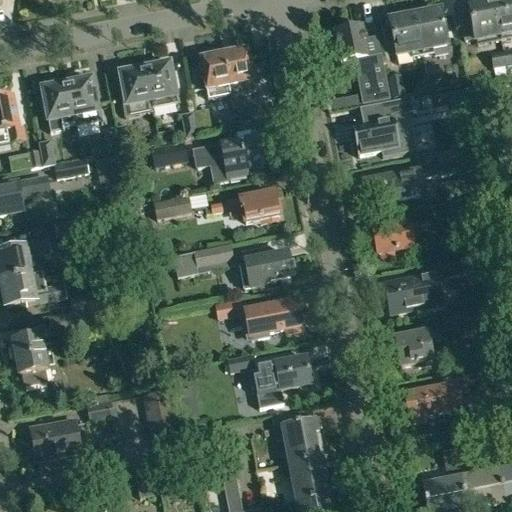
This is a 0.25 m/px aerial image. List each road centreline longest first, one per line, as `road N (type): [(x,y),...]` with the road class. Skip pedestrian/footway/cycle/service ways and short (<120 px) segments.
road 1 (residential): [(379,511),(281,0)]
road 2 (unclassified): [(0,53),(270,0)]
